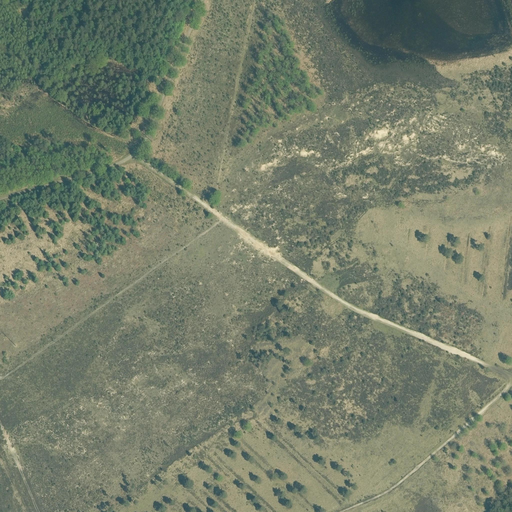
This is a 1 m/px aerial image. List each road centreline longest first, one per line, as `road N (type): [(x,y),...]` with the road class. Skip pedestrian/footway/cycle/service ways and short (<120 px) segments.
road 1 (track): [(511,376),(338,301),(134,154)]
road 2 (unclassified): [(0,199),(134,154),(202,0)]
road 3 (track): [(0,379),(224,220)]
road 4 (track): [(511,384),(389,491),(343,511)]
